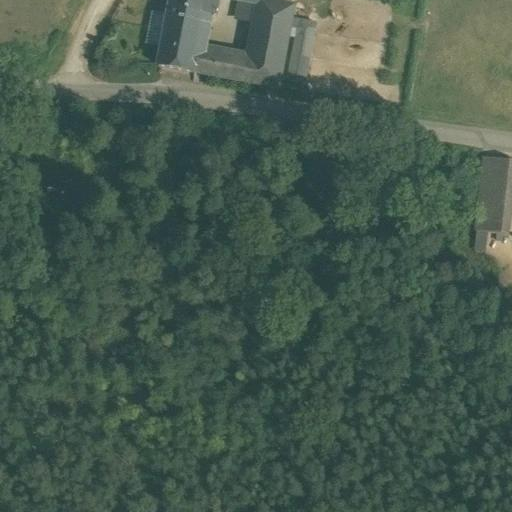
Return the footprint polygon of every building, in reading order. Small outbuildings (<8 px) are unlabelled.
[(220,0),(170,0),(169,9),(206,16),(217,18),(220,0)] [(260,3),(243,0),(236,0),(232,20),(256,24),(260,3)] [(249,63),(198,53),(194,75),(275,91),(292,8),(260,3),(256,24),(249,63)] [(206,16),(169,9),(157,68),(194,75),(198,53),(206,16)] [(511,206),(511,165),(485,163),(477,234),(509,238),(511,206)]
